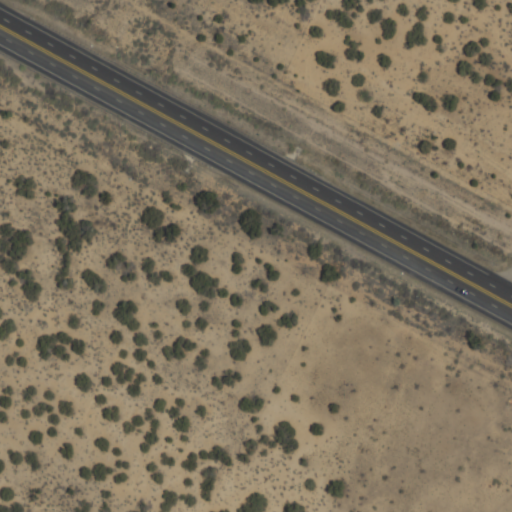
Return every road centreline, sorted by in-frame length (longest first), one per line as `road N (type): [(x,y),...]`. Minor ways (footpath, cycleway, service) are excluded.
road 1 (trunk): [(0,40),(511,321)]
road 2 (trunk): [(511,298),(0,19)]
